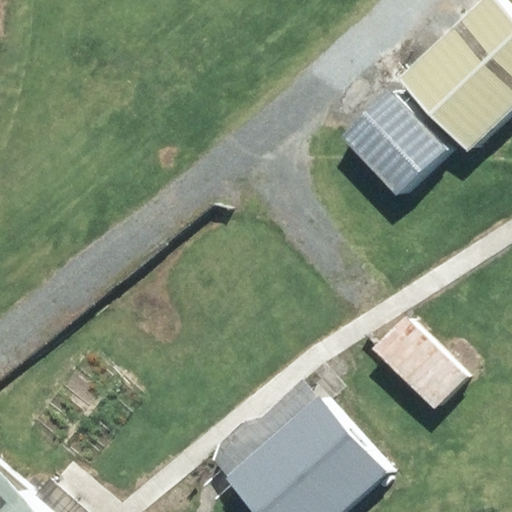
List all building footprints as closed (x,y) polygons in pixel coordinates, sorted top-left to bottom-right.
[(511,2),(509,0),(479,0),(406,73),(477,144),(511,109),(511,2)] [(389,74),(342,115),(403,186),(451,145),(389,74)] [(319,198),(283,229),(366,328),(402,297),(319,198)] [(421,311),(386,344),(446,407),(481,374),(421,311)] [(233,472),(267,511),(345,511),(393,472),(325,394),(233,472)] [(0,511),(101,511),(57,473),(38,495),(0,462),(0,511)]
